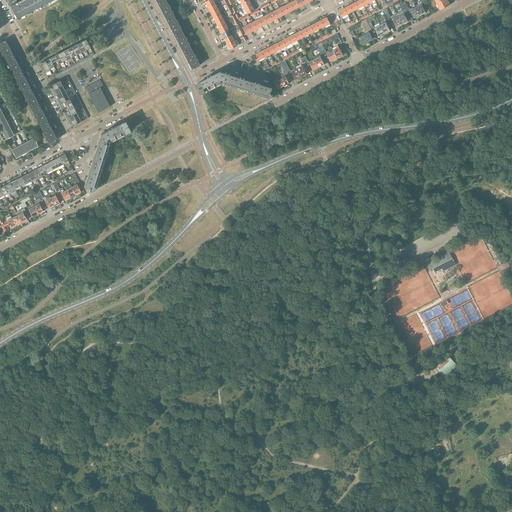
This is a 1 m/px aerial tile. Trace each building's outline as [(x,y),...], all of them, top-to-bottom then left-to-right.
[(6,0),(8,3),(10,6),(17,19),(18,21),(57,0),(6,0)] [(241,3),(244,9),(250,5),(247,0),(241,3)] [(289,3),(293,10),(298,7),(295,0),(289,3)] [(359,0),(355,2),(358,8),(364,5),(360,0),(359,0)] [(434,0),(440,10),(444,7),(444,8),(446,7),(445,7),(450,5),(447,0),(434,0)] [(402,24),(405,22),(408,21),(405,16),(408,14),(402,3),(401,1),(398,2),(403,11),(403,13),(401,14),(401,15),(398,17),(402,24)] [(355,2),(350,5),(353,11),(358,8),(355,2)] [(402,3),(408,14),(411,12),(414,18),(420,15),(416,8),(413,9),(412,8),(410,9),(409,8),(406,3),(405,4),(404,2),(402,3)] [(176,19),(171,11),(167,3),(163,6),(162,3),(158,5),(166,21),(170,19),(171,22),(176,19)] [(284,6),(287,12),(293,10),(289,3),(284,6)] [(207,7),(210,13),(217,9),(214,4),(207,7)] [(419,6),(416,8),(420,15),(425,12),(421,4),(418,5),(419,6)] [(250,5),(244,9),(247,14),(253,10),(250,5)] [(350,5),(344,8),(349,16),(351,15),(349,13),(353,11),(350,5)] [(279,8),(282,15),(287,12),(284,6),(279,8)] [(274,11),(277,18),(282,15),(279,8),(274,11)] [(349,16),(344,8),(339,11),(342,17),(345,15),(347,17),(349,16)] [(210,13),(213,18),(220,14),(217,9),(210,13)] [(268,14),(272,21),(277,18),(274,11),(268,14)] [(213,18),(216,23),(222,20),(220,14),(213,18)] [(266,23),(267,23),(272,21),(268,14),(263,17),(266,23)] [(263,17),(258,19),(261,26),(266,23),(263,17)] [(330,23),(327,17),(321,20),(324,26),(330,23)] [(396,27),(402,24),(398,17),(395,19),(394,17),(392,19),(396,27)] [(184,36),(179,25),(176,19),(171,22),(170,19),(166,21),(174,37),(178,35),(180,38),(184,36)] [(261,26),(258,19),(253,22),(256,29),(261,26)] [(368,23),(365,19),(360,22),(365,32),(366,32),(367,34),(360,37),(364,44),(373,39),(369,32),(368,31),(371,29),(370,29),(368,23)] [(216,23),(219,28),(225,25),(222,20),(216,23)] [(321,20),(316,23),(319,29),(324,26),(321,20)] [(253,22),(247,25),(251,32),(256,29),(253,22)] [(380,25),(384,33),(390,30),(387,25),(386,23),(386,22),(380,25)] [(319,29),(316,23),(311,26),(310,26),(313,32),(319,29)] [(219,28),(221,34),(228,30),(225,25),(219,28)] [(251,32),(247,25),(242,28),(245,34),(251,32)] [(384,33),(380,25),(375,28),(375,29),(374,29),(376,31),(379,36),(384,33)] [(310,26),(305,29),(308,35),(313,32),(310,26)] [(308,35),(305,29),(299,32),(302,38),(308,35)] [(221,34),(224,39),(231,36),(228,30),(221,34)] [(299,32),(294,35),(297,40),(302,38),(299,32)] [(339,38),(337,34),(327,39),(329,43),(339,38)] [(192,52),(187,42),(184,36),(180,38),(178,35),(174,37),(183,53),(187,51),(188,54),(192,52)] [(297,40),(294,35),(288,37),(291,43),(297,40)] [(224,39),(227,44),(233,41),(231,36),(224,39)] [(288,37),(283,40),(286,46),(291,43),(288,37)] [(90,48),(85,39),(81,42),(85,50),(90,48)] [(57,140),(5,40),(4,41),(3,41),(3,42),(0,43),(0,49),(49,144),(54,141),(56,140),(57,140)] [(286,46),(283,40),(278,43),(281,49),(286,46)] [(233,41),(227,44),(229,50),(236,46),(233,41)] [(81,42),(76,44),(81,53),(85,50),(81,42)] [(278,43),(272,46),(275,52),(281,49),(278,43)] [(81,53),(76,44),(72,46),(76,55),(81,53)] [(337,58),(343,55),(341,52),(343,51),(341,49),(340,49),(338,45),(335,47),(336,49),(333,51),(337,58)] [(72,46),(67,49),(71,57),(76,55),(72,46)] [(275,52),(272,46),(267,49),(270,55),(275,52)] [(71,57),(67,49),(63,51),(67,60),(71,57)] [(267,49),(261,52),(264,57),(270,55),(267,49)] [(333,51),(332,49),(327,51),(327,52),(326,53),(331,61),(337,58),(333,51)] [(63,51),(58,53),(62,62),(67,60),(63,51)] [(199,65),(196,59),(192,52),(188,54),(187,51),(183,53),(191,69),(192,69),(194,68),(199,65)] [(264,57),(261,52),(256,54),(259,60),(264,57)] [(62,62),(58,53),(53,56),(58,64),(62,62)] [(53,56),(49,58),(53,67),(58,64),(53,56)] [(320,57),(315,59),(319,67),(324,65),(322,59),(321,57),(320,57)] [(53,67),(49,58),(44,60),(49,69),(53,67)] [(315,59),(309,62),(309,63),(310,65),(311,65),(313,70),(319,67),(315,59)] [(50,71),(49,69),(44,60),(40,63),(45,73),(50,71)] [(297,69),(301,77),(307,74),(304,69),(304,68),(303,66),(302,66),(297,69)] [(297,69),(291,71),(292,72),(291,72),(292,75),(293,74),(296,79),(301,77),(297,69)] [(221,83),(248,91),(270,98),(273,97),(273,95),(271,94),(273,88),(269,87),(267,84),(265,83),(264,85),(254,82),(252,79),(250,78),(249,81),(239,77),(237,75),(235,74),(234,76),(218,71),(216,72),(216,74),(205,80),(204,78),(202,80),(203,81),(197,84),(202,94),(221,83)] [(74,90),(81,87),(74,73),(69,75),(71,79),(69,80),(74,90)] [(283,78),(280,79),(283,86),(289,83),(284,73),(281,75),(283,78)] [(283,86),(280,79),(277,81),(276,78),(273,79),(275,82),(274,82),(275,84),(274,84),(275,86),(276,85),(278,89),(283,86)] [(99,80),(85,87),(89,93),(88,94),(98,113),(110,107),(109,107),(109,106),(112,104),(99,80)] [(62,85),(60,81),(51,85),(54,90),(62,85)] [(54,90),(56,94),(64,90),(62,85),(54,90)] [(64,90),(56,94),(58,99),(67,94),(64,90)] [(58,99),(61,103),(69,99),(67,94),(58,99)] [(71,103),(69,99),(61,103),(63,108),(71,103)] [(63,108),(65,112),(74,108),(71,103),(63,108)] [(65,112),(68,117),(76,112),(74,108),(65,112)] [(68,117),(70,121),(79,117),(76,112),(68,117)] [(0,120),(0,127),(0,128),(7,124),(9,123),(6,117),(0,120)] [(79,117),(70,121),(72,126),(81,122),(79,117)] [(104,131),(101,132),(96,148),(94,147),(93,150),(95,153),(91,163),(89,162),(88,165),(90,168),(87,178),(84,177),(84,180),(85,183),(84,187),(90,189),(89,191),(91,192),(94,190),(109,142),(129,131),(124,122),(118,125),(117,124),(115,125),(116,126),(104,132),(104,131)] [(7,124),(0,128),(3,133),(12,129),(11,126),(8,127),(7,124)] [(12,129),(3,133),(6,139),(15,134),(12,129)] [(37,146),(33,139),(28,142),(31,149),(34,148),(37,146)] [(28,142),(22,145),(26,152),(29,150),(31,149),(28,142)] [(22,145),(17,147),(21,155),(23,153),(24,154),(26,152),(22,145)] [(21,155),(17,147),(12,150),(16,158),(19,156),(21,155)] [(59,158),(62,164),(63,166),(69,163),(65,155),(59,158)] [(59,158),(54,160),(57,167),(62,164),(59,158)] [(48,163),(52,170),(57,167),(54,160),(48,163)] [(44,166),(43,166),(46,172),(52,170),(48,163),(46,165),(46,164),(43,165),(44,166)] [(43,166),(42,166),(40,167),(37,169),(41,175),(46,172),(43,166)] [(37,169),(32,172),(35,178),(41,175),(37,169)] [(32,172),(27,174),(30,181),(35,178),(32,172)] [(75,182),(76,183),(73,184),(74,186),(71,187),(75,195),(80,192),(77,186),(80,184),(74,173),(71,175),(75,182)] [(31,183),(30,181),(27,174),(22,177),(26,185),(26,186),(31,183)] [(22,177),(16,180),(19,186),(23,185),(23,186),(26,185),(22,177)] [(12,182),(11,183),(14,189),(19,186),(16,180),(14,181),(13,181),(11,182),(12,182)] [(11,183),(10,182),(8,184),(5,186),(9,192),(14,189),(11,183)] [(53,184),(57,192),(59,190),(64,200),(70,197),(66,190),(63,191),(62,188),(59,189),(56,183),(53,184)] [(57,192),(53,184),(50,186),(52,191),(50,192),(53,197),(50,198),(54,206),(59,203),(54,193),(57,192)] [(5,186),(0,188),(4,195),(9,192),(5,186)] [(75,195),(71,187),(71,186),(68,187),(69,189),(66,190),(70,197),(75,195)] [(39,191),(36,193),(40,199),(43,198),(48,209),(54,206),(50,198),(49,197),(46,199),(45,196),(42,197),(39,191)] [(37,205),(33,207),(37,214),(43,211),(38,202),(41,201),(40,199),(36,193),(34,194),(37,201),(35,202),(36,204),(36,203),(37,205)] [(37,214),(33,207),(28,209),(32,217),(37,214)] [(23,212),(17,215),(21,223),(27,220),(23,212)] [(12,218),(16,225),(21,223),(17,215),(12,218)] [(5,223),(6,226),(8,224),(9,225),(10,228),(16,225),(12,218),(7,221),(7,222),(5,223)] [(437,258),(429,262),(426,264),(429,270),(433,268),(434,270),(437,269),(439,270),(442,268),(443,271),(456,265),(449,252),(448,250),(440,254),(436,256),(437,258)] [(435,368),(444,378),(457,367),(448,357),(435,368)] [(420,384),(416,389),(410,397),(417,402),(427,389),(420,384)]
